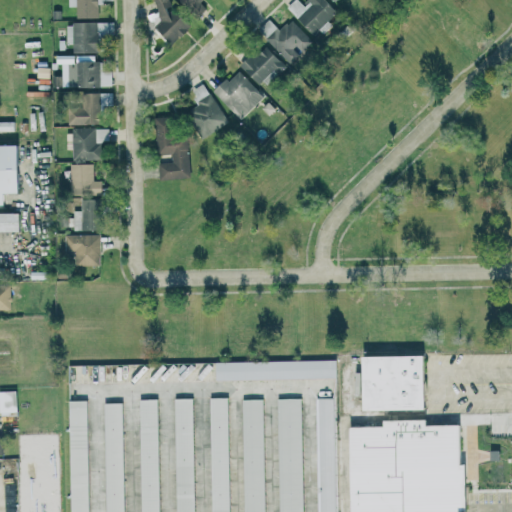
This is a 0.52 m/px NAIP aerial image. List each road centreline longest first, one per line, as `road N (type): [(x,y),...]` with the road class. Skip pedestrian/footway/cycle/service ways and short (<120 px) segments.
road 1 (residential): [(198,276),(511,270)]
road 2 (residential): [(323,274),(334,214),(511,45)]
road 3 (residential): [(134,0),(133,242),(147,277)]
road 4 (residential): [(137,99),(187,82),(268,0)]
